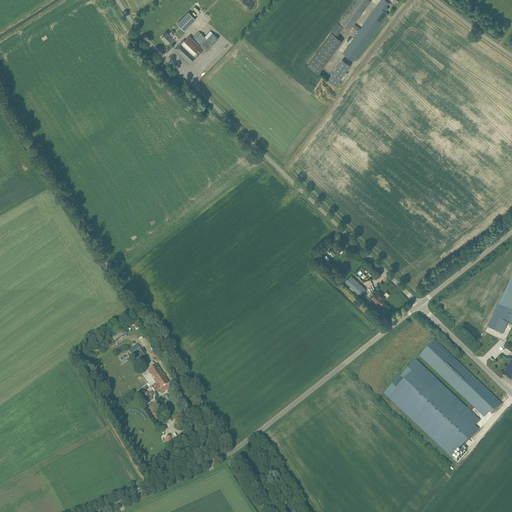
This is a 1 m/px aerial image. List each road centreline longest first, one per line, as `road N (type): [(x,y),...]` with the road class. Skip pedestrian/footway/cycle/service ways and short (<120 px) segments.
road 1 (unclassified): [(419,304),(149,43),(117,0)]
road 2 (unclassified): [(99,511),(243,443),(419,304)]
road 3 (unclassified): [(511,393),(419,304)]
